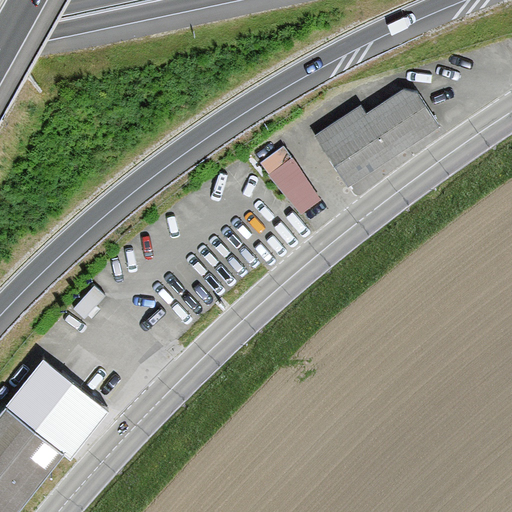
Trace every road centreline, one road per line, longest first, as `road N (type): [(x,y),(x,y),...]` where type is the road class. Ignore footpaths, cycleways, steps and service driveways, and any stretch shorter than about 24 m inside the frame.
road 1 (primary): [(511,111),(358,221),(228,332),(58,511)]
road 2 (motorway): [(0,304),(110,200),(199,133),(362,36),(446,0)]
road 3 (motorway): [(0,42),(202,0)]
